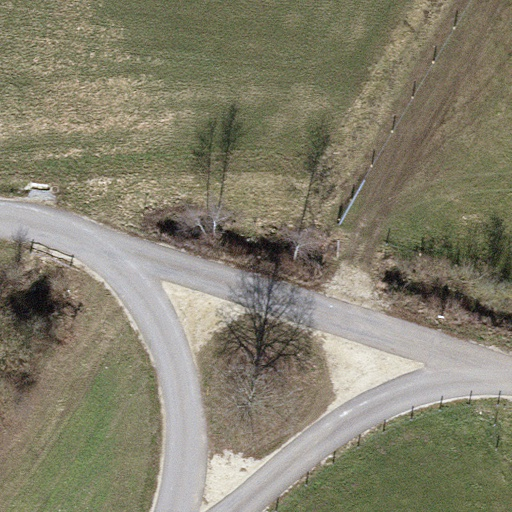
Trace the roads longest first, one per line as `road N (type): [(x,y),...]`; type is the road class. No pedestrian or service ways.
road 1 (unclassified): [(0,218),(84,237),(119,254),(141,284),(188,405),(178,511)]
road 2 (unclassified): [(495,369),(419,388),(345,422),(235,511)]
